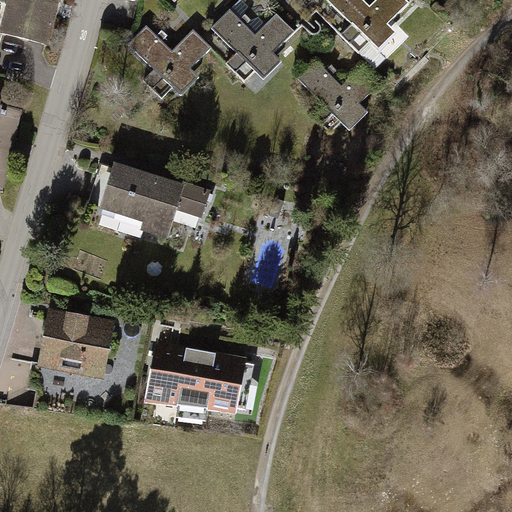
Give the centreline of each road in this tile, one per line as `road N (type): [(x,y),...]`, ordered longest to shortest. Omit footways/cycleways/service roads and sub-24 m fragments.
road 1 (track): [(260,511),(275,428),(313,319),(372,192),(458,63),(511,15)]
road 2 (residential): [(0,304),(87,0)]
